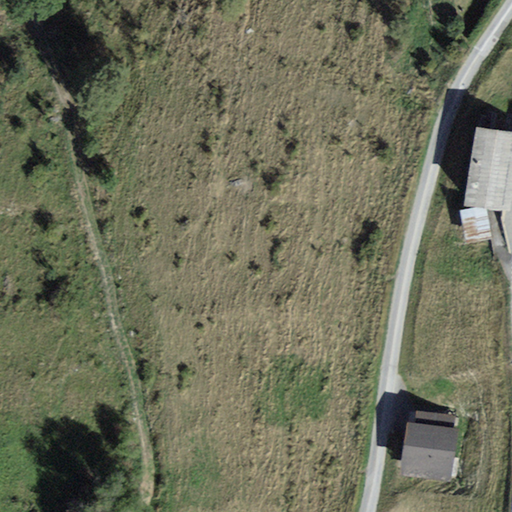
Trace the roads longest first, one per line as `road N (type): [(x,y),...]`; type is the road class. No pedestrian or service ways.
road 1 (unclassified): [(366,511),(411,245),(446,116),(511,3)]
road 2 (track): [(39,0),(137,388),(148,450),(144,511)]
